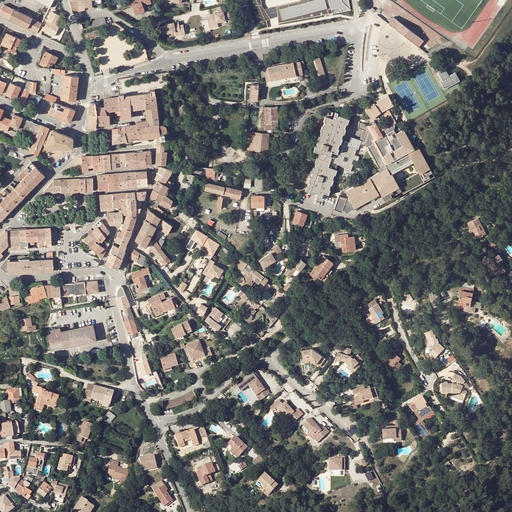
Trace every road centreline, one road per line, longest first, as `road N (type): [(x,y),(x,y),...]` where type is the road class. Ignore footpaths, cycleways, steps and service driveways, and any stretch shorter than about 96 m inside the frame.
road 1 (residential): [(381,199),(339,214),(259,192),(304,110),(355,92),(352,31)]
road 2 (unclassified): [(163,63),(352,31)]
road 3 (residential): [(376,278),(454,211),(508,200)]
road 4 (residential): [(267,356),(376,278)]
road 5 (residential): [(376,278),(433,395)]
